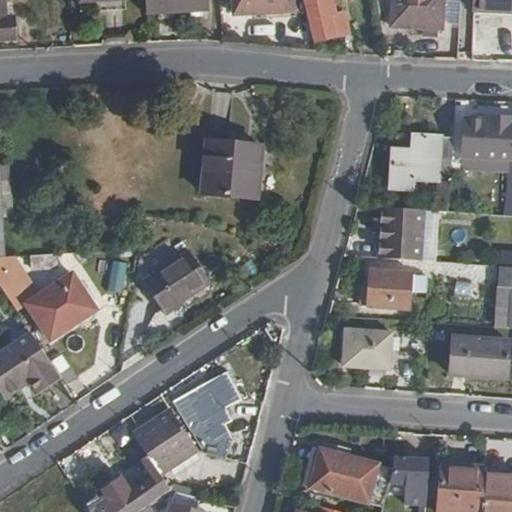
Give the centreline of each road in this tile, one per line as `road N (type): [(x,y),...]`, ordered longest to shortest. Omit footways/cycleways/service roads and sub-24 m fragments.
road 1 (residential): [(0,482),(316,275)]
road 2 (residential): [(369,78),(196,62),(0,73)]
road 3 (residential): [(511,418),(284,402)]
road 4 (residential): [(369,78),(316,275)]
road 5 (residential): [(511,83),(369,78)]
road 6 (residential): [(316,275),(284,402)]
